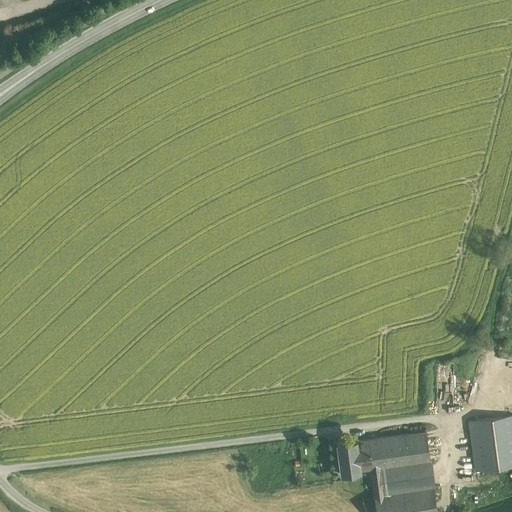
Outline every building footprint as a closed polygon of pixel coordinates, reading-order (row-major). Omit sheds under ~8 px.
[(511,414),(469,420),(475,470),(511,464),(511,414)] [(427,428),(356,438),(361,469),(369,467),(381,466),(431,458),(427,428)] [(356,438),(335,441),(340,472),(361,469),(356,438)] [(381,466),(385,491),(434,484),(431,458),(381,466)] [(436,511),(434,484),(385,491),(381,466),(369,467),(375,511),(436,511)]
